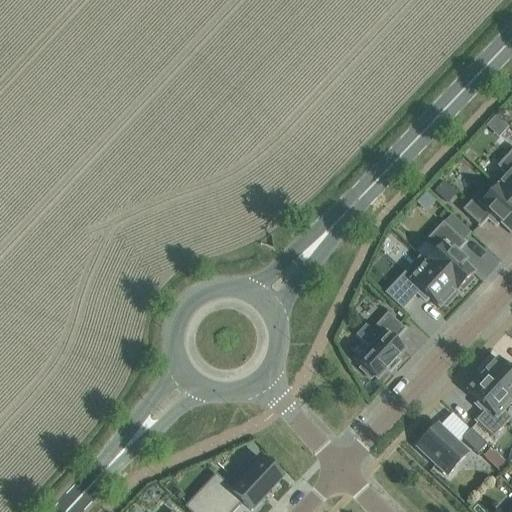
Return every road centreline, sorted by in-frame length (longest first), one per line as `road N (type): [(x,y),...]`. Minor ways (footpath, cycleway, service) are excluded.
road 1 (tertiary): [(511,40),(318,242)]
road 2 (residential): [(511,285),(341,468)]
road 3 (tertiary): [(250,292),(201,292),(182,309),(173,333),(176,358)]
